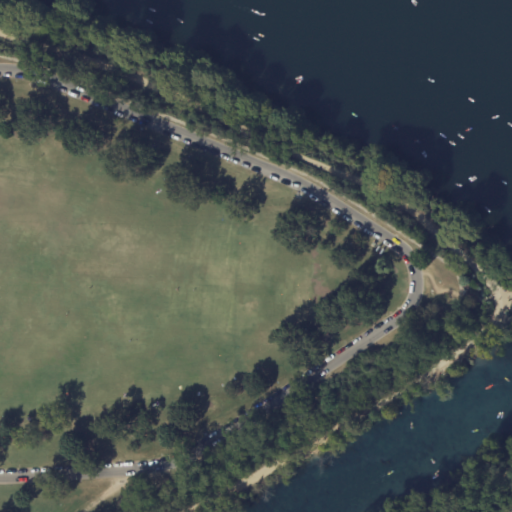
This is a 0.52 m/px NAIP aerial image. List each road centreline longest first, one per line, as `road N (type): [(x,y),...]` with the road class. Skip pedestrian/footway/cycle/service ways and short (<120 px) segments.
road 1 (tertiary): [(415,284),(403,249),(308,187),(50,80),(0,71)]
road 2 (tertiary): [(0,475),(141,469),(208,444),(392,324),(415,284)]
